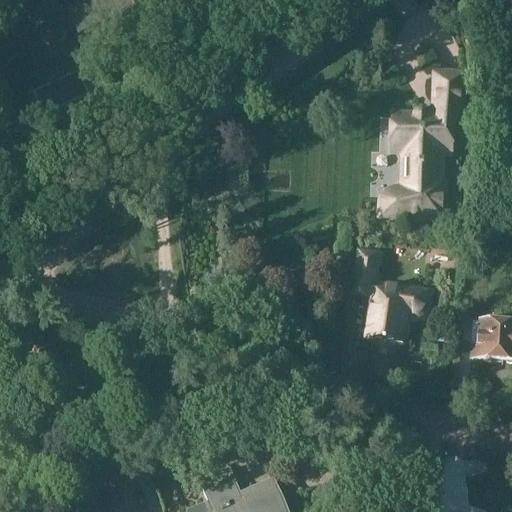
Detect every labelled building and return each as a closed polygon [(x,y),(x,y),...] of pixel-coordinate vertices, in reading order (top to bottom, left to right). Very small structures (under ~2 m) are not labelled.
[(94,0),(94,1),(68,13),(79,38),(137,10),(132,0),(94,0)] [(467,77),(433,76),(431,115),(393,115),(392,158),(402,158),(400,189),(394,190),(389,191),(386,193),(382,196),(379,200),(377,207),(377,223),(447,226),(448,183),(444,183),(444,160),(453,160),(455,129),(465,129),(467,77)] [(337,256),(351,258),(355,230),(340,228),(337,256)] [(382,255),(359,251),(352,297),(370,299),(365,340),(403,345),(406,323),(428,324),(432,292),(378,285),(382,255)] [(468,343),(471,347),(471,362),(511,363),(511,326),(481,325),(472,324),(474,296),(471,296),(458,295),(456,342),(468,343)] [(59,350),(23,347),(20,373),(57,376),(59,350)] [(283,511),(273,487),(242,500),(231,475),(202,487),(210,505),(190,511),(283,511)]
